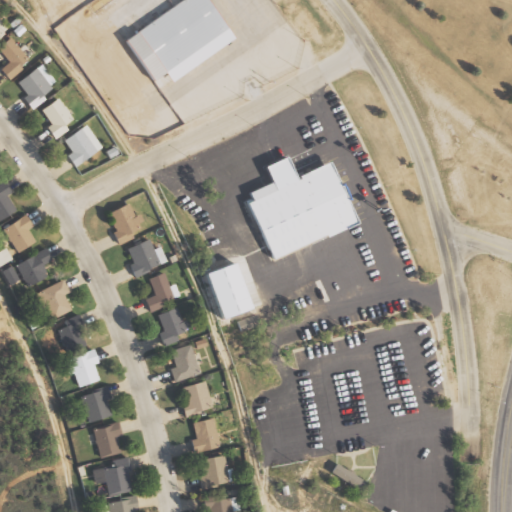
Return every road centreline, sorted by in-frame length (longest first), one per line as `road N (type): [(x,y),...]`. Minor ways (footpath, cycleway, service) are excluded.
road 1 (tertiary): [(469,462),(463,345),(426,171),(388,84),(333,0)]
road 2 (residential): [(0,129),(58,209),(142,384),(164,511)]
road 3 (residential): [(58,209),(368,48)]
